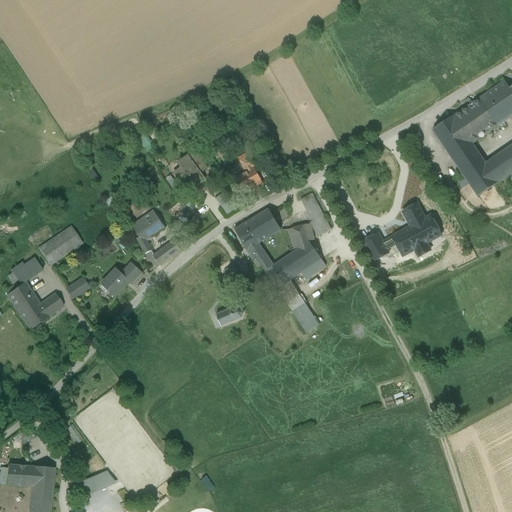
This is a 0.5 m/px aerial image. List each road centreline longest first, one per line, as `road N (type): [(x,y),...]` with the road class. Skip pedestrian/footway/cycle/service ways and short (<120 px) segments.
road 1 (track): [(511,61),(246,212),(172,264),(43,406),(0,439)]
road 2 (track): [(466,511),(421,381),(311,177)]
road 3 (track): [(425,116),(428,144),(462,205),(479,215),(511,209)]
